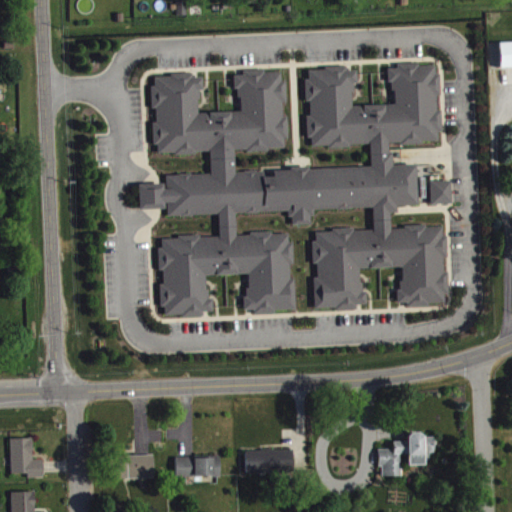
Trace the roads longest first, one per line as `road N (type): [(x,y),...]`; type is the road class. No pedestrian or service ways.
road 1 (residential): [(47,92),(105,88),(131,51),(171,45),(432,36),(453,45),(474,308),(449,330),(150,344),(134,337),(112,196),(117,99),(105,88)]
road 2 (primary): [(0,396),(382,382),(482,366),(511,349)]
road 3 (tertiary): [(59,395),(43,0)]
road 4 (residential): [(487,511),(482,366)]
